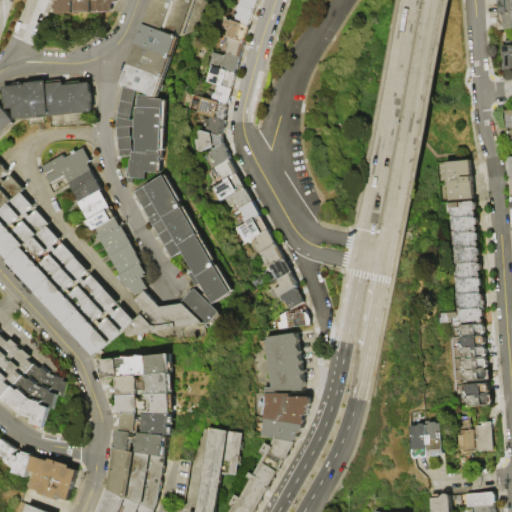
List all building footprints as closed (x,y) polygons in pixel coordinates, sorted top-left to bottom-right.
[(119,0),(119,4),(114,4),(114,13),(83,14),(83,15),(79,15),(79,14),(67,14),(67,15),(62,15),(62,14),(60,14),(60,10),(59,10),(59,5),(61,5),(61,2),(66,2),(66,0),(119,0)] [(199,0),(186,39),(183,38),(148,25),(156,0),(199,0)] [(260,0),(257,10),(241,4),(242,1),(244,1),(244,0),(260,0)] [(511,0),(511,30),(502,31),(501,22),(503,22),(503,14),(500,14),(499,0),(511,0)] [(257,10),(250,27),(236,22),(240,13),(238,12),(241,4),(257,10)] [(233,21),(236,22),(250,27),(250,28),(253,28),(250,35),(249,34),(246,41),(248,42),(247,44),(230,38),(229,38),(231,31),(224,29),(227,20),(233,22),(233,21)] [(183,38),(175,62),(137,48),(145,25),(148,25),(183,38)] [(230,38),(247,44),(241,61),(227,57),(231,45),(229,44),(230,38)] [(503,47),(507,47),(506,42),(511,41),(511,72),(507,72),(506,59),(504,59),(503,47)] [(175,62),(168,81),(130,68),(137,48),(175,62)] [(242,62),(237,76),(213,68),(209,67),(214,53),(227,57),(241,61),(242,62)] [(168,81),(162,99),(124,85),(130,68),(168,81)] [(237,76),(232,91),(220,87),(208,83),(213,68),(237,76)] [(93,83),(96,113),(50,119),(50,116),(18,120),(16,109),(8,110),(5,88),(29,85),(29,84),(49,81),(50,85),(66,83),(67,87),(93,83)] [(234,91),(230,106),(213,101),(215,95),(217,95),(220,87),(232,91),(234,91)] [(126,88),(139,91),(132,121),(139,121),(138,128),(133,128),(135,157),(122,158),(119,130),(120,118),(126,88)] [(171,101),(168,152),(164,151),(164,154),(165,154),(165,164),(163,164),(163,174),(148,174),(148,180),(135,180),(135,184),(128,184),(129,170),(133,170),(133,161),(135,161),(135,153),(139,153),(139,141),(138,141),(138,128),(139,121),(139,109),(141,110),(142,96),(156,97),(155,100),(168,100),(167,101),(171,101)] [(199,114),(203,98),(213,101),(230,106),(231,106),(227,121),(213,117),(199,114)] [(0,138),(0,100),(4,105),(3,106),(18,122),(0,138)] [(228,121),(226,127),(228,127),(225,138),(223,138),(199,131),(202,119),(212,121),(213,117),(227,121),(228,121)] [(196,141),(201,140),(199,131),(223,138),(225,145),(214,147),(199,155),(196,141)] [(211,153),(215,151),(214,147),(225,145),(226,144),(230,151),(228,151),(233,159),(232,160),(217,169),(213,163),(216,162),(211,153)] [(217,169),(232,160),(240,174),(239,174),(226,182),(221,173),(219,174),(217,169)] [(0,162),(10,173),(3,179),(7,184),(14,177),(27,190),(24,193),(0,215),(0,162)] [(449,164),(476,162),(478,201),(452,203),(449,164)] [(239,174),(247,188),(232,197),(223,202),(215,190),(227,183),(226,182),(239,174)] [(137,194),(169,175),(185,202),(182,203),(185,209),(188,208),(219,260),(216,261),(220,268),(222,266),(237,292),(234,293),(235,294),(215,305),(204,285),(199,288),(191,275),(196,272),(185,253),(175,259),(137,194)] [(247,188),(255,203),(241,210),(236,201),(235,202),(232,197),(247,188)] [(0,215),(24,193),(37,207),(29,214),(33,218),(40,211),(53,225),(51,227),(14,261),(0,246),(0,215)] [(255,203),(263,216),(247,225),(245,220),(246,219),(241,210),(255,203)] [(455,234),(454,218),(454,215),(451,215),(450,205),(478,203),(478,205),(480,205),(481,212),(479,212),(479,217),(479,221),(481,220),(482,227),(480,227),(480,232),(480,236),(483,236),(483,243),(481,243),(481,247),(482,251),(484,251),(484,258),(482,258),(483,262),(483,266),(485,265),(485,273),(483,273),(484,277),(484,281),(486,281),(486,288),(484,288),(484,292),(485,297),(487,296),(487,302),(489,302),(489,310),(489,312),(488,312),(489,318),(487,318),(487,327),(467,328),(465,328),(465,325),(443,326),(443,316),(462,315),(461,311),(460,293),(459,278),(458,264),(456,264),(456,261),(457,261),(456,249),(455,234)] [(263,216),(271,230),(270,231),(257,238),(248,243),(243,234),(241,234),(239,230),(247,225),(263,216)] [(125,227),(135,245),(112,258),(102,240),(101,241),(95,231),(118,219),(123,228),(125,227)] [(51,227),(63,240),(56,247),(60,251),(67,244),(79,257),(78,258),(39,295),(11,264),(14,261),(51,227)] [(270,231),(279,246),(264,255),(260,248),(262,247),(257,238),(270,231)] [(122,276),(112,258),(135,245),(140,254),(139,254),(144,264),(143,264),(148,273),(146,275),(147,277),(145,278),(150,289),(137,296),(135,292),(132,293),(130,289),(128,290),(121,276),(122,276)] [(279,246),(280,248),(281,247),(287,258),(273,266),(268,258),(266,259),(264,255),(279,246)] [(78,258),(91,272),(85,278),(88,281),(94,276),(108,290),(69,326),(39,295),(78,258)] [(287,258),(295,273),(294,273),(281,281),(276,272),(274,273),(271,267),(273,266),(287,258)] [(294,273),(298,280),(297,280),(300,285),(299,286),(300,288),(283,297),(276,301),(272,293),(282,287),(279,282),(281,281),(294,273)] [(300,288),(305,297),(304,298),(307,303),(293,311),(288,302),(286,303),(283,297),(300,288)] [(108,290),(120,303),(115,308),(118,312),(124,307),(137,320),(126,331),(98,357),(69,326),(108,290)] [(212,329),(205,323),(186,305),(184,303),(195,291),(196,292),(198,290),(225,315),(212,329)] [(205,324),(153,331),(151,334),(127,338),(126,331),(137,320),(146,312),(136,301),(147,292),(162,308),(186,305),(205,323),(205,324)] [(280,330),(280,323),(283,323),(283,316),(289,312),(292,312),(293,314),(298,314),(298,311),(304,310),(304,313),(308,313),(313,320),(313,327),(280,330)] [(490,329),(490,334),(488,336),(488,337),(468,339),(467,335),(465,335),(464,330),(467,330),(467,328),(487,327),(490,329)] [(0,334),(5,339),(10,344),(14,340),(21,347),(19,348),(24,352),(25,350),(32,357),(29,360),(35,365),(5,399),(4,400),(0,396),(0,334)] [(269,338),(299,335),(300,336),(303,341),(301,348),(304,353),(303,358),(306,362),(304,367),(307,372),(305,377),(309,383),(307,390),(307,392),(267,391),(267,388),(274,388),(268,341),(270,340),(269,338)] [(490,340),(491,345),(489,347),(489,349),(468,350),(468,346),(465,346),(465,341),(468,341),(468,339),(488,337),(490,340)] [(491,351),(491,357),(489,358),(490,360),(469,361),(469,357),(466,357),(466,353),(469,352),(468,350),(489,349),(491,351)] [(103,361),(174,355),(174,364),(178,363),(178,371),(175,371),(176,373),(173,373),(120,378),(106,379),(106,374),(104,374),(103,361)] [(492,362),(492,368),(491,370),(491,371),(470,373),(470,369),(467,369),(467,364),(470,364),(469,361),(490,360),(492,362)] [(35,364),(42,370),(44,367),(51,373),(50,374),(52,376),(65,379),(64,382),(70,384),(66,398),(60,396),(56,410),(53,409),(46,428),(34,425),(35,420),(23,416),(5,399),(35,365),(35,364)] [(493,374),(493,379),(491,381),(491,383),(471,384),(471,380),(468,380),(468,375),(470,375),(470,373),(491,371),(493,374)] [(173,373),(173,376),(177,375),(178,393),(174,393),(122,398),(120,378),(173,373)] [(471,386),(492,385),(492,386),(494,388),(494,394),(493,395),(493,397),(472,398),(472,394),(469,394),(468,389),(471,389),(471,386)] [(122,415),(122,398),(174,393),(175,396),(178,395),(179,413),(175,413),(175,415),(126,415),(122,415)] [(267,395),(293,395),(293,398),(312,398),(315,400),(314,405),(311,408),(306,426),(266,419),(268,407),(268,396),(267,396),(267,395)] [(495,399),(495,405),(493,406),(494,408),(473,409),(473,405),(470,405),(470,400),(472,400),(472,398),(493,397),(495,399)] [(474,449),(461,450),(461,447),(458,447),(457,428),(460,428),(459,413),(469,413),(470,427),(473,427),(474,449)] [(175,415),(175,419),(179,419),(179,425),(174,424),(174,429),(178,429),(178,437),(170,436),(126,432),(126,415),(175,415)] [(306,426),(307,428),(307,431),(304,434),(301,433),(301,435),(302,437),(301,441),(299,443),(297,442),(297,443),(277,440),(263,437),(266,419),(306,426)] [(491,419),(492,448),(474,449),(473,427),(473,423),(481,422),(481,420),(491,419)] [(423,455),(420,455),(419,453),(416,453),(415,456),(412,456),(409,454),(407,424),(416,424),(417,421),(421,421),(423,423),(426,424),(428,454),(423,455)] [(442,422),(444,453),(440,453),(438,455),(432,455),(431,454),(428,454),(426,424),(428,424),(430,421),(436,421),(438,422),(442,422)] [(126,432),(170,436),(168,458),(119,453),(122,432),(126,432)] [(202,511),(214,433),(250,439),(248,447),(250,448),(249,456),(247,456),(246,462),(248,462),(246,471),(245,471),(243,481),(228,479),(223,511),(202,511)] [(0,455),(0,444),(3,440),(22,453),(24,454),(25,452),(36,455),(35,457),(42,459),(37,474),(30,471),(28,478),(14,474),(16,467),(8,463),(9,461),(0,455)] [(299,444),(258,511),(231,511),(235,507),(232,505),(238,496),(243,499),(254,480),(250,478),(253,473),(257,476),(268,457),(263,454),(269,443),(274,446),(277,440),(297,443),(299,444)] [(119,453),(168,458),(169,458),(168,466),(169,467),(168,477),(166,477),(165,482),(167,482),(165,493),(163,492),(159,511),(112,491),(119,453)] [(81,472),(72,502),(64,499),(63,501),(41,495),(42,492),(33,489),(37,474),(42,459),(51,462),(52,460),(75,467),(74,470),(81,472)] [(159,511),(102,511),(112,491),(159,511)] [(463,492),(491,491),(491,492),(493,494),(494,501),(492,503),(492,504),(470,506),(464,506),(463,492)] [(429,511),(429,497),(439,497),(439,495),(442,493),(445,493),(448,494),(449,494),(450,511),(429,511)] [(50,511),(26,503),(22,511),(50,511)]
